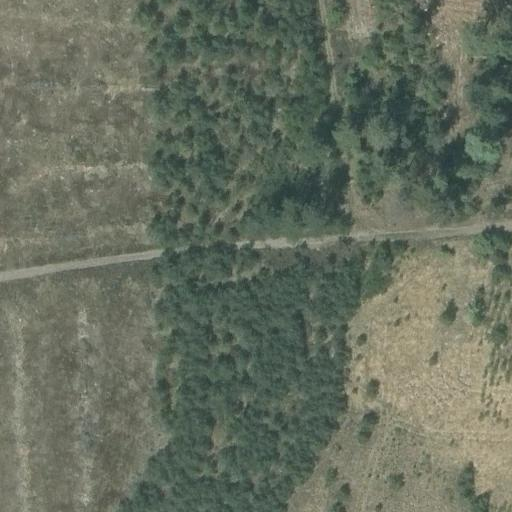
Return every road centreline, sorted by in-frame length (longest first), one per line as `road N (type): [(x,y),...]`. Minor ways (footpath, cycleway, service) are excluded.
road 1 (track): [(511,224),(0,278)]
road 2 (track): [(313,0),(343,237)]
